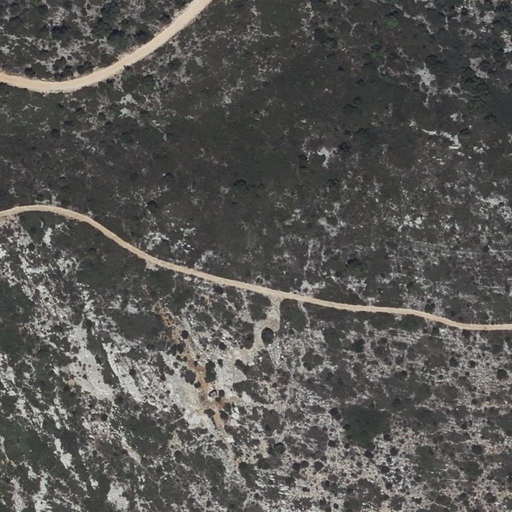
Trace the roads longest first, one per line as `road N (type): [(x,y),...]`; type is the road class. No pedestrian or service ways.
road 1 (track): [(0,214),(46,208),(78,215),(151,259),(299,298),(511,325)]
road 2 (track): [(199,0),(151,42),(70,84),(0,79)]
